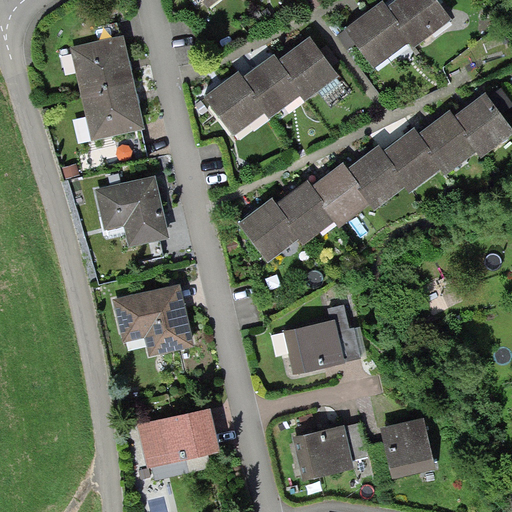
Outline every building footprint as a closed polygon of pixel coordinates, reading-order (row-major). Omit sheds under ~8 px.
[(433,0),(400,0),(387,10),(403,33),(409,40),(444,14),(433,0)] [(383,5),(347,32),(367,59),(403,33),(387,10),(383,5)] [(120,42),(74,52),(82,94),(129,84),(120,42)] [(310,42),(278,64),(296,89),(299,94),(331,71),(310,42)] [(274,58),(242,81),(259,106),(263,112),(296,89),(278,64),(274,58)] [(237,75),(204,98),(226,129),(259,106),(242,81),(237,75)] [(139,132),(129,84),(82,94),(92,141),(139,132)] [(511,133),(485,97),(453,120),(477,152),(481,158),(511,134),(511,133)] [(450,115),(419,137),(441,168),(446,175),(477,152),(453,120),(450,115)] [(414,131),(383,154),(401,179),(410,190),(441,168),(419,137),(414,131)] [(379,148),(346,172),(364,197),(369,203),(401,179),(383,154),(379,148)] [(342,167),(312,190),(330,214),(334,219),(364,197),(346,172),(342,167)] [(152,181),(97,194),(103,218),(122,214),(129,244),(165,236),(152,181)] [(308,183),(276,207),(294,232),(298,237),(330,214),(312,190),(308,183)] [(271,201),(238,225),(260,256),(294,232),(276,207),(271,201)] [(178,289),(116,301),(125,341),(146,337),(150,353),(190,345),(178,289)] [(331,323),(296,331),(304,371),(360,359),(354,329),(349,330),(343,306),(328,310),(331,323)] [(207,412),(140,427),(149,466),(216,451),(207,412)] [(421,426),(384,433),(386,445),(391,470),(393,480),(431,473),(421,426)] [(341,433),(340,427),(295,437),(304,481),(349,471),(347,462),(341,433)] [(363,428),(341,433),(347,462),(369,457),(367,449),(363,428)] [(386,445),(367,449),(369,457),(373,474),(391,470),(386,445)]
